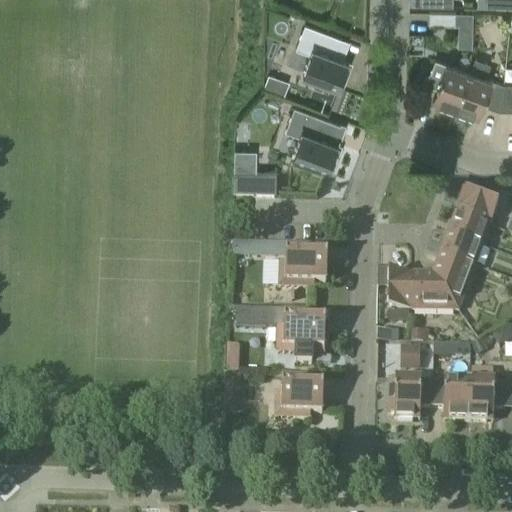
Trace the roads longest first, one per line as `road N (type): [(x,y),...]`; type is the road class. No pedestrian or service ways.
road 1 (residential): [(358,489),(4,476)]
road 2 (residential): [(358,489),(364,236)]
road 3 (residential): [(511,495),(358,489)]
road 4 (residential): [(392,134),(394,0)]
road 5 (residential): [(511,170),(488,170),(392,134)]
